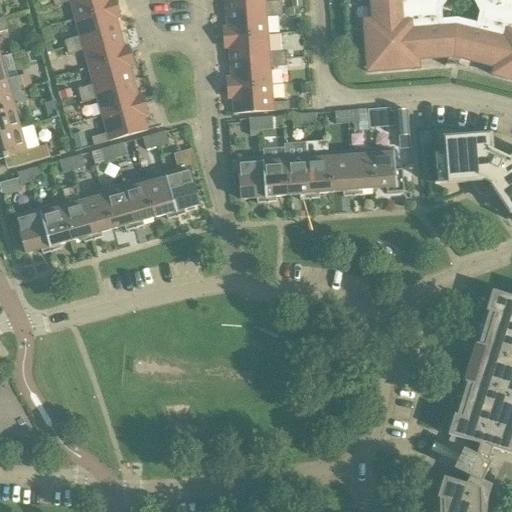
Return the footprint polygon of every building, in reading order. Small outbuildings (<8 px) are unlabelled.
[(52,0),(55,7),(70,3),(75,20),(118,8),(115,0),(52,0)] [(265,4),(265,0),(225,0),(226,14),(282,10),(281,2),(265,4)] [(303,0),(292,1),(293,9),(304,8),(303,0)] [(511,0),(370,0),(373,30),(364,31),(367,65),(376,64),(376,73),(410,70),(409,62),(446,59),(446,66),(445,66),(445,67),(453,67),(464,69),(464,68),(460,67),(461,60),(502,70),(500,79),(511,81),(511,0)] [(118,8),(75,20),(80,37),(64,42),(66,48),(120,33),(116,20),(121,18),(118,8)] [(282,10),(226,14),(227,28),(222,29),(223,39),(268,36),(266,18),(282,17),(282,10)] [(120,33),(66,48),(68,56),(84,51),(89,68),(132,56),(129,46),(124,48),(120,33)] [(268,36),(223,39),(224,50),(229,49),(230,64),(286,60),(285,53),(269,54),(268,36)] [(132,56),(89,68),(93,86),(78,90),(80,97),(134,82),(130,68),(135,67),(132,56)] [(0,58),(0,96),(24,90),(20,77),(7,81),(0,58)] [(286,60),(230,64),(231,79),(226,79),(227,89),(272,86),(270,68),(286,67),(286,60)] [(27,75),(20,77),(24,90),(31,88),(27,75)] [(134,82),(80,97),(82,104),(97,100),(102,117),(145,105),(142,95),(138,96),(134,82)] [(310,95),(310,84),(300,85),(300,95),(310,95)] [(273,104),(272,86),(227,89),(228,100),(233,100),(234,115),(290,111),(289,103),(273,104)] [(71,88),(58,91),(61,100),(73,96),(71,88)] [(24,90),(0,96),(0,134),(20,129),(14,106),(27,102),(24,90)] [(145,105),(102,117),(107,134),(92,139),(94,147),(148,131),(144,117),(148,115),(145,105)] [(358,112),(346,113),(347,125),(359,124),(358,112)] [(397,138),(409,137),(407,112),(395,112),(397,138)] [(347,125),(346,113),(335,114),(336,126),(347,125)] [(304,116),(304,128),(316,127),(315,115),(304,116)] [(304,128),(304,116),(292,117),(293,129),(304,128)] [(260,119),(261,131),(273,130),(272,118),(260,119)] [(261,131),(260,119),(249,120),(250,132),(261,131)] [(34,125),(20,129),(0,134),(0,160),(12,157),(15,169),(51,159),(50,158),(68,153),(65,139),(46,145),(47,146),(40,148),(34,125)] [(84,133),(73,136),(76,148),(88,145),(84,133)] [(165,133),(154,136),(157,148),(168,145),(165,133)] [(511,139),(510,139),(507,137),(504,136),(501,135),(498,135),(495,134),(492,134),(488,135),(488,136),(489,136),(489,137),(445,140),(446,154),(435,155),(437,186),(476,183),(476,186),(478,189),(481,192),(485,194),(488,194),(491,194),(494,192),(511,217),(511,139)] [(157,148),(154,136),(143,139),(146,151),(157,148)] [(328,154),(327,142),(306,144),(310,201),(320,200),(319,195),(331,194),(328,154)] [(310,201),(306,144),(284,145),(284,149),(288,197),(300,196),(300,202),(310,201)] [(123,145),(112,148),(116,160),(127,156),(123,145)] [(116,160),(112,148),(101,151),(104,163),(116,160)] [(288,197),(284,149),(262,150),(263,159),(264,159),(267,204),(277,204),(276,198),(288,197)] [(401,162),(395,162),(394,149),(371,151),(374,191),(386,190),(387,195),(404,194),(401,162)] [(374,191),(371,151),(349,153),(353,198),(363,197),(362,192),(374,191)] [(353,198),(349,153),(328,154),(331,194),(343,193),(344,199),(353,198)] [(82,156),(71,159),(74,171),(85,168),(82,156)] [(177,166),(178,171),(165,175),(177,218),(186,216),(185,211),(201,206),(191,173),(197,171),(193,156),(177,160),(177,166)] [(74,171),(71,159),(60,163),(63,174),(74,171)] [(264,159),(263,159),(237,161),(240,201),(257,200),(257,205),(267,204),(264,159)] [(40,168),(29,171),(32,183),(43,180),(40,168)] [(18,174),(19,179),(0,184),(0,187),(3,197),(23,192),(21,186),(32,183),(29,171),(18,174)] [(165,175),(144,181),(155,219),(166,216),(168,221),(177,218),(165,175)] [(155,219),(144,181),(123,186),(135,230),(145,227),(143,222),(155,219)] [(123,186),(102,192),(113,231),(125,227),(126,233),(135,230),(123,186)] [(102,192),(82,198),(94,242),(103,239),(102,234),(113,231),(102,192)] [(82,198),(61,204),(72,242),(83,239),(85,244),(94,242),(82,198)] [(61,204),(40,210),(52,253),(61,251),(60,246),(72,242),(61,204)] [(52,253),(40,210),(15,217),(25,255),(42,251),(43,256),(52,253)] [(470,478),(482,484),(492,464),(489,462),(493,454),(511,456),(511,297),(493,292),(486,312),(494,315),(485,347),(477,345),(465,384),(473,386),(468,401),(460,399),(455,416),(448,436),(455,438),(444,462),(456,467),(454,470),(470,478)] [(470,478),(467,485),(444,478),(438,499),(443,501),(443,511),(481,511),(481,491),(481,490),(482,484),(470,478)]
